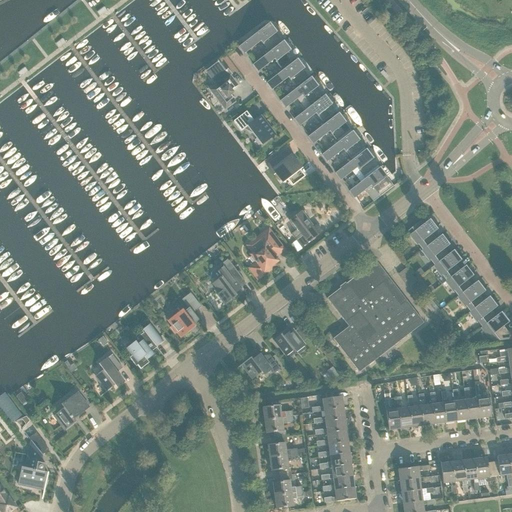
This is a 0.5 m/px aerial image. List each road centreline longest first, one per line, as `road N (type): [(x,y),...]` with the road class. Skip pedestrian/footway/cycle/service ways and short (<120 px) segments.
road 1 (residential): [(368,232),(233,54)]
road 2 (unclassified): [(194,366),(368,232)]
road 3 (unclassified): [(62,511),(72,469),(91,443),(194,366)]
road 4 (residential): [(240,511),(233,461),(194,366)]
road 5 (residential): [(423,189),(511,300)]
road 6 (residential): [(373,450),(511,432)]
